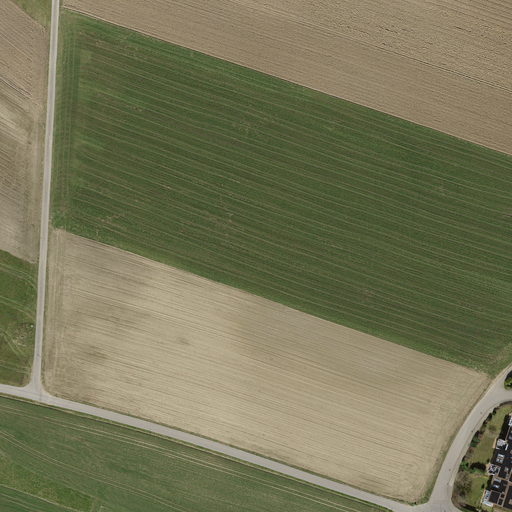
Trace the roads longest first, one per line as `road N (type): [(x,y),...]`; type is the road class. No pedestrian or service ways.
road 1 (track): [(0,387),(416,511)]
road 2 (track): [(35,395),(56,0)]
road 3 (residential): [(430,511),(459,442),(491,400)]
